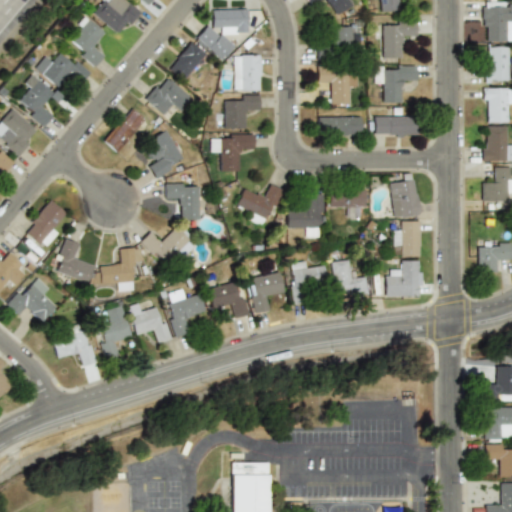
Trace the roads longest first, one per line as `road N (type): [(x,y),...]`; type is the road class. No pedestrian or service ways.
road 1 (tertiary): [(0,432),(223,353),(469,314),(511,298)]
road 2 (residential): [(449,511),(446,0)]
road 3 (residential): [(58,408),(0,340),(59,155),(189,0)]
road 4 (residential): [(281,0),(296,40),(298,164),(447,158)]
